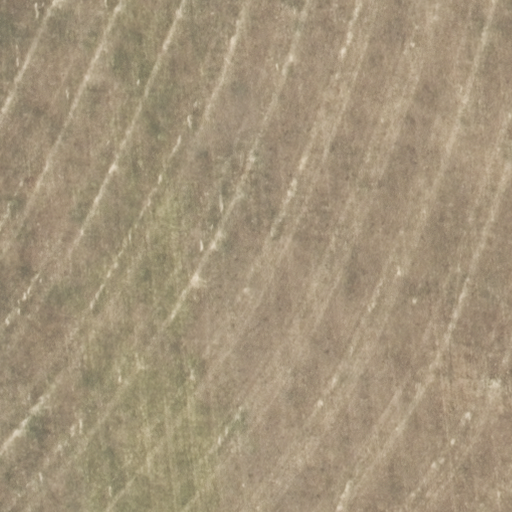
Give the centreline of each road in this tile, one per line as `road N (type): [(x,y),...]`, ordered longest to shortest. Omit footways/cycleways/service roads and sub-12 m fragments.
road 1 (unknown): [(309,511),(410,0)]
road 2 (unknown): [(351,299),(0,149)]
road 3 (unknown): [(351,299),(511,343)]
